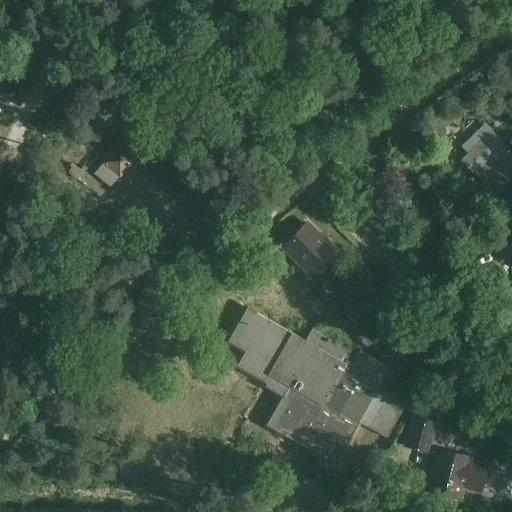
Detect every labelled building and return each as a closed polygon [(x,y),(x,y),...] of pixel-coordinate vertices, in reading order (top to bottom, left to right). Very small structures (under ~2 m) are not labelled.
[(0,65),(0,94),(1,95),(1,96),(20,106),(31,85),(31,84),(34,77),(33,73),(19,66),(15,68),(13,72),(0,65)] [(474,172),(483,182),(479,186),(493,200),(511,183),(508,179),(511,174),(511,152),(511,153),(492,133),(462,161),(473,173),(474,172)] [(103,164),(118,178),(136,157),(118,141),(101,161),(104,164),(103,164)] [(383,175),(402,184),(408,173),(389,163),(383,175)] [(68,173),(77,181),(82,175),(73,167),(68,173)] [(94,194),(108,189),(105,178),(91,182),(94,194)] [(479,190),(462,206),(474,219),(491,203),(479,190)] [(321,240),(308,227),(284,251),(315,282),(340,256),(327,243),(325,246),(320,241),(321,240)] [(348,315),(364,333),(387,313),(371,295),(348,315)] [(0,311),(0,349),(7,348),(5,330),(19,328),(17,311),(3,313),(3,311),(0,311)] [(265,382),(284,393),(266,425),(320,455),(323,468),(332,473),(336,472),(339,465),(336,463),(359,423),(387,438),(408,400),(380,384),(389,367),(360,351),(353,363),(347,359),(351,351),(312,330),(304,344),(248,313),(233,341),(249,350),(241,365),(266,379),(265,382)] [(221,405),(251,402),(249,380),(219,384),(221,405)] [(430,454),(439,420),(411,413),(402,447),(430,454)] [(471,459),(436,450),(426,487),(461,497),(464,487),(480,492),(487,468),(470,463),(471,459)]
